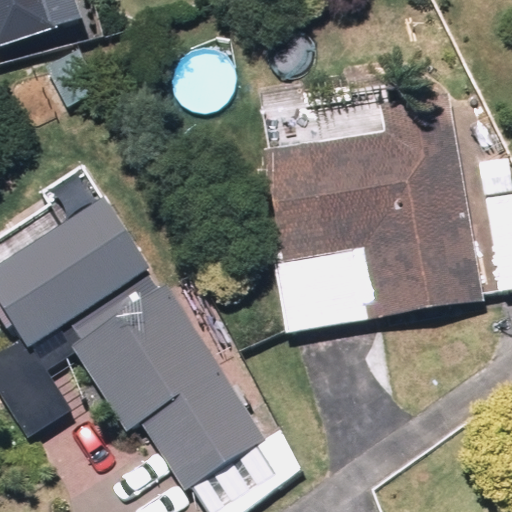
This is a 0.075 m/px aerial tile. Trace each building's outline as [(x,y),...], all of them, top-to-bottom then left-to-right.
[(0,0),(0,42),(82,17),(76,0),(0,0)] [(110,87),(89,47),(46,69),(67,110),(110,87)] [(460,123),(262,153),(289,336),(487,307),(460,123)] [(20,147),(0,159),(0,190),(24,231),(0,245),(0,290),(30,341),(0,358),(0,397),(34,454),(87,422),(52,363),(91,340),(146,434),(154,429),(172,460),(159,468),(179,502),(275,445),(105,159),(48,193),(20,147)] [(511,165),(490,168),(508,293),(511,292),(511,165)]
